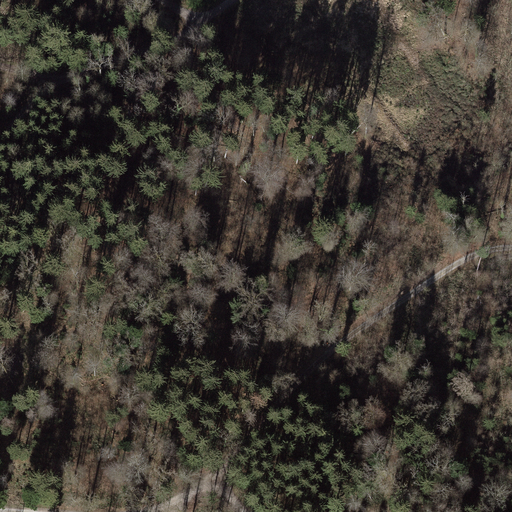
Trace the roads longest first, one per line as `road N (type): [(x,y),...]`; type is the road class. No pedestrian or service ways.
road 1 (track): [(511,247),(461,259),(394,305),(327,358),(199,489)]
road 2 (track): [(196,26),(42,89)]
